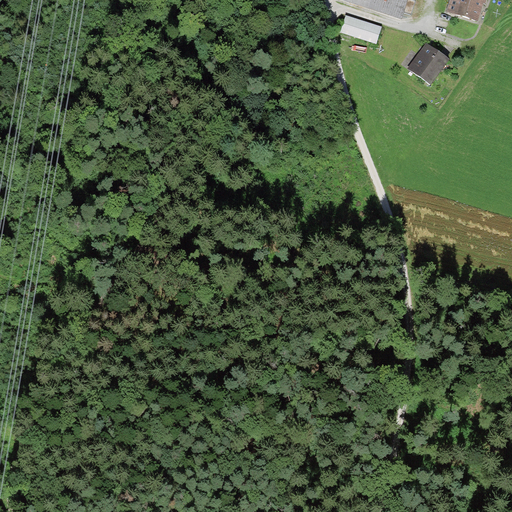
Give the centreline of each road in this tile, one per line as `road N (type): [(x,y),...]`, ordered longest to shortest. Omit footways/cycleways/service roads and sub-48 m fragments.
road 1 (track): [(7,511),(5,476),(30,399),(77,313),(200,138),(299,17)]
road 2 (track): [(391,511),(401,487),(408,388),(404,278),(349,116),(323,0)]
